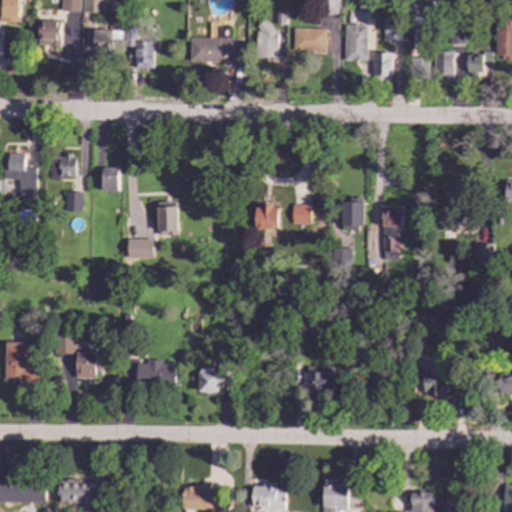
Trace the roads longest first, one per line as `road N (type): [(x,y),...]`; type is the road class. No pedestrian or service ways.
road 1 (residential): [(511,119),(0,111)]
road 2 (residential): [(511,442),(0,434)]
